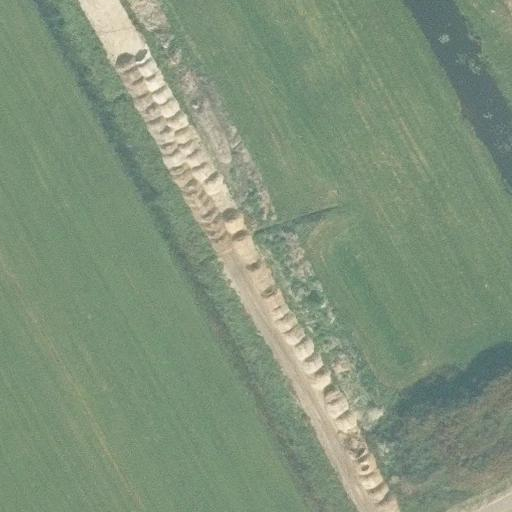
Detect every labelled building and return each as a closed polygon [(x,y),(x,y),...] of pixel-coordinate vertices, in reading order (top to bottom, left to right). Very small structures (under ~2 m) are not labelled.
[(355,0),(349,0),(319,17),(330,38),(365,19),(355,0)] [(186,4),(151,24),(162,45),(197,25),(186,4)] [(365,19),(330,38),(341,57),(376,37),(366,19),(365,19)] [(4,21),(0,22),(0,62),(2,66),(23,55),(4,21)] [(197,25),(162,45),(173,64),(208,44),(197,25)] [(376,37),(341,57),(351,76),(387,56),(387,55),(385,55),(376,37)] [(208,44),(173,64),(183,82),(218,63),(208,44)] [(387,56),(351,76),(362,95),(397,76),(396,74),(397,73),(387,56)] [(218,63),(183,82),(194,101),(229,82),(218,63)] [(229,82),(194,101),(204,120),(239,101),(229,82)] [(204,120),(203,121),(213,140),(214,139),(216,141),(250,122),(239,101),(204,120)] [(416,111),(381,131),(392,150),(428,131),(419,113),(418,114),(416,111)] [(428,131),(392,150),(403,169),(438,150),(437,150),(428,132),(429,132),(428,131)] [(69,137),(34,156),(46,177),(80,158),(69,137)] [(438,150),(403,169),(413,188),(448,169),(438,150)] [(80,158),(46,177),(57,197),(91,178),(80,158)] [(448,169),(413,188),(425,209),(459,190),(448,170),(448,169)] [(5,172),(0,174),(0,212),(3,218),(24,206),(5,172)] [(30,174),(19,180),(23,189),(35,183),(30,174)] [(91,178),(57,197),(68,217),(102,198),(91,178)] [(35,183),(23,189),(28,198),(40,192),(35,183)] [(102,198),(68,217),(79,237),(113,219),(102,198)] [(299,210),(264,230),(265,232),(264,233),(274,251),(276,250),(311,231),(299,210)] [(52,214),(41,220),(45,229),(57,223),(52,214)] [(479,218),(442,238),(453,259),(491,239),(479,218)] [(57,223),(45,229),(50,238),(62,232),(57,223)] [(311,231),(276,250),(286,269),(321,250),(311,232),(318,228),(318,227),(311,231)] [(121,233),(87,251),(98,272),(132,253),(121,233)] [(491,239),(453,259),(465,280),(502,260),(491,239)] [(321,250),(286,269),(296,288),(331,269),(321,250)] [(132,253),(98,272),(109,292),(143,273),(132,253)] [(82,269),(71,275),(76,284),(87,278),(82,269)] [(331,269),(296,288),(307,307),(342,288),(331,269)] [(143,273),(109,292),(120,312),(154,293),(143,273)] [(87,278),(76,284),(81,293),(92,287),(87,278)] [(342,288),(307,307),(317,326),(352,307),(342,288)] [(511,292),(480,310),(491,331),(511,320),(511,292)] [(154,293),(120,312),(132,333),(166,314),(154,293)] [(352,307),(317,326),(329,347),(364,328),(352,307)] [(104,309),(93,315),(98,324),(109,318),(104,309)] [(84,315),(63,326),(81,360),(102,349),(84,315)] [(109,318),(98,324),(103,333),(114,327),(109,318)] [(511,320),(491,331),(503,352),(511,347),(511,320)] [(63,326),(43,337),(61,371),(81,360),(63,326)] [(43,337),(22,349),(39,380),(41,383),(61,371),(43,337)] [(22,349),(0,360),(0,364),(15,393),(39,380),(22,349)] [(380,357),(343,378),(353,398),(352,398),(353,400),(392,378),(380,357)] [(392,378),(353,400),(363,418),(364,418),(366,420),(403,399),(392,378)] [(211,397),(190,409),(209,443),(230,431),(211,397)] [(190,409),(170,420),(189,454),(209,443),(190,409)] [(511,416),(494,426),(511,458),(511,416)] [(170,420),(150,431),(169,465),(189,454),(170,420)] [(511,458),(494,426),(475,437),(495,472),(511,462),(511,458)] [(454,440),(453,441),(456,447),(476,482),(495,472),(475,437),(472,430),(471,431),(475,438),(458,447),(454,440)] [(150,431),(130,442),(149,476),(169,465),(150,431)] [(130,442),(110,453),(128,487),(149,476),(130,442)] [(456,447),(438,458),(457,493),(476,482),(456,447)] [(101,458),(80,469),(99,503),(119,492),(101,458)] [(438,458),(419,468),(439,506),(440,505),(439,503),(457,493),(438,458)] [(419,468),(399,479),(417,511),(427,511),(439,506),(419,468)] [(80,469),(60,480),(77,511),(82,511),(99,503),(80,469)] [(236,470),(227,475),(233,486),(242,481),(236,470)] [(227,475),(218,480),(224,491),(233,486),(227,475)] [(77,511),(60,480),(40,491),(51,511),(77,511)] [(51,511),(40,491),(20,502),(25,511),(51,511)] [(196,492),(187,497),(193,508),(202,503),(196,492)] [(187,497),(178,502),(183,511),(186,511),(193,508),(187,497)] [(25,511),(20,502),(1,511),(25,511)]
